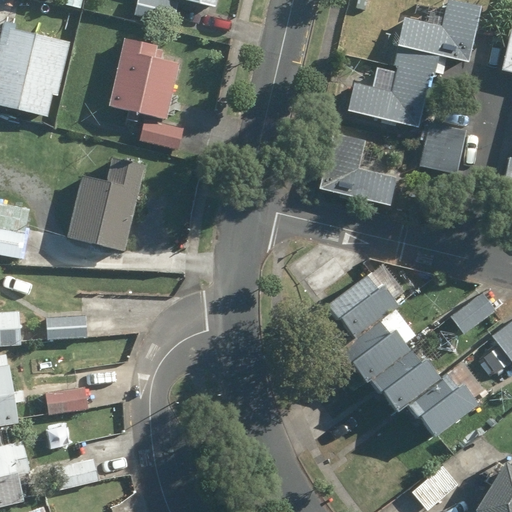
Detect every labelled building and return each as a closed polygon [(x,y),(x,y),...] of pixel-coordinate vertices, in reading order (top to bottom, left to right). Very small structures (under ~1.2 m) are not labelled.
[(173,1),(166,0),(135,0),(132,17),(169,24),(173,1)] [(178,0),(177,4),(209,10),(210,0),(178,0)] [(400,20),(393,50),(463,67),(477,9),(445,1),(438,29),(400,20)] [(511,17),(508,17),(494,74),(511,77),(511,17)] [(0,110),(41,119),(46,96),(53,98),(64,46),(0,32),(0,110)] [(162,123),(175,66),(146,60),(149,48),(119,42),(103,110),(162,123)] [(429,79),(433,61),(395,52),(390,70),(394,70),(388,94),(350,85),(343,115),(411,132),(424,78),(429,79)] [(180,130),(134,125),(132,150),(178,154),(180,130)] [(57,131),(26,126),(23,148),(54,153),(57,131)] [(451,177),(461,134),(427,126),(417,169),(451,177)] [(361,143),(328,135),(315,194),(386,210),(393,181),(354,172),(361,143)] [(107,161),(102,184),(75,178),(62,241),(121,253),(139,168),(107,161)] [(0,257),(17,260),(24,216),(0,212),(0,257)] [(345,274),(332,260),(305,287),(318,300),(345,274)] [(393,310),(363,277),(320,316),(345,344),(339,349),(368,381),(361,388),(386,416),(394,409),(427,445),(467,409),(439,378),(433,384),(387,334),(382,339),(373,328),(393,310)] [(481,294),(449,318),(462,336),(494,312),(481,294)] [(0,348),(14,348),(13,316),(0,316),(0,348)] [(83,318),(43,318),(43,341),(83,341),(83,318)] [(511,323),(491,338),(511,366),(511,323)] [(3,368),(0,368),(0,428),(13,426),(3,368)] [(82,391),(36,394),(38,418),(84,415),(82,391)] [(0,508),(18,504),(11,476),(26,472),(18,443),(0,447),(0,508)] [(469,511),(511,511),(511,470),(501,463),(469,511)] [(450,511),(446,506),(464,490),(441,464),(388,511),(450,511)]
